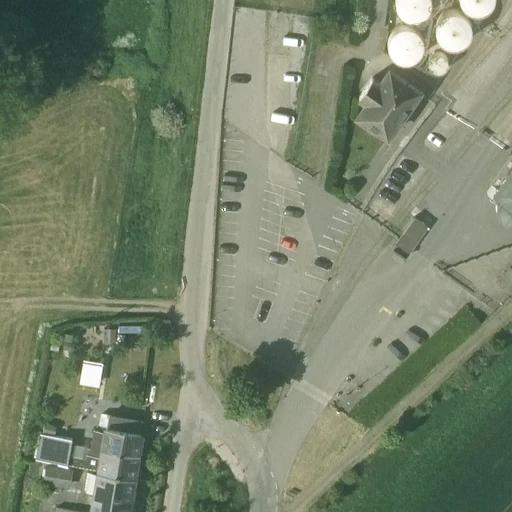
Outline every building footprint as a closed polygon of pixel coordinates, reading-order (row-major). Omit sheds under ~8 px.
[(461,4),(451,34),(475,41),(484,12),(461,4)] [(402,28),(402,55),(425,55),(425,29),(402,28)] [(358,117),(396,142),(429,92),(392,67),(358,117)] [(511,177),(498,197),(511,207),(511,177)] [(423,211),(400,248),(413,257),(436,219),(423,211)] [(86,358),(85,380),(103,382),(105,359),(86,358)] [(106,427),(93,511),(96,511),(135,511),(147,434),(106,427)] [(48,483),(76,484),(76,463),(48,462),(48,483)] [(86,511),(87,510),(59,503),(56,511),(86,511)]
